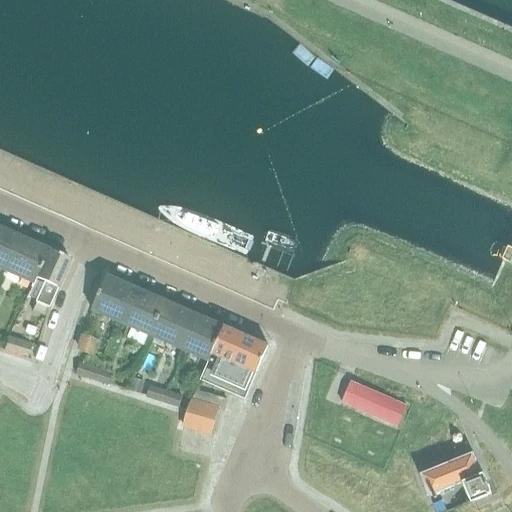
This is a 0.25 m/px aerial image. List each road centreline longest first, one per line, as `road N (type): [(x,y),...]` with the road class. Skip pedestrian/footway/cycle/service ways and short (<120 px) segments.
road 1 (unclassified): [(511,468),(478,424),(430,388),(294,328)]
road 2 (unclassified): [(294,328),(97,241)]
road 3 (residential): [(97,241),(34,399)]
road 4 (unclassified): [(294,328),(259,471)]
